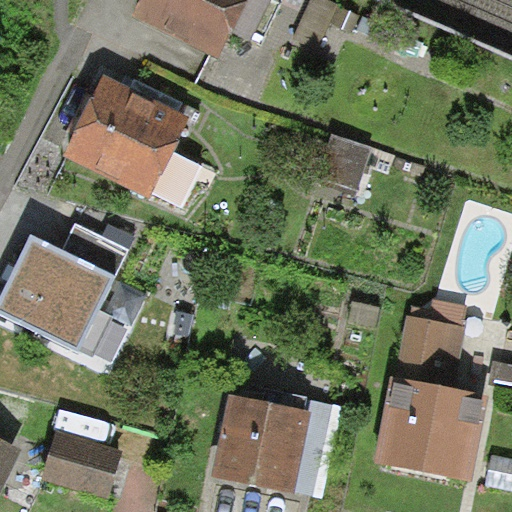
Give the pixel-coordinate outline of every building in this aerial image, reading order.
[(139,0),(130,20),(218,62),(233,31),(251,40),(270,0),(268,0),(139,0)] [(333,52),(350,12),(321,0),(311,0),(296,36),(333,52)] [(130,95),(106,82),(65,161),(147,203),(151,196),(180,211),(199,174),(171,160),(187,128),(172,121),(179,106),(136,84),(130,95)] [(355,195),(367,153),(305,134),(292,176),(355,195)] [(130,252),(79,226),(66,251),(116,278),(130,252)] [(115,279),(31,238),(14,274),(0,302),(0,315),(94,361),(114,319),(99,312),(115,279)] [(456,391),(468,331),(410,320),(398,384),(392,383),(375,470),(473,489),(490,397),(456,391)] [(296,502),(316,414),(272,406),(233,397),(214,485),(296,502)] [(0,476),(14,449),(0,441),(0,476)] [(109,458),(50,442),(39,485),(98,501),(109,458)]
